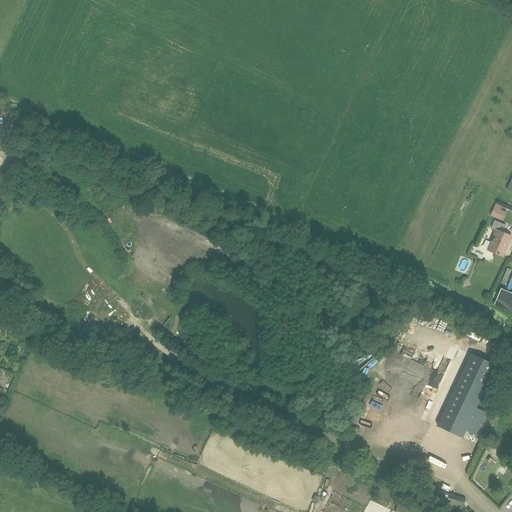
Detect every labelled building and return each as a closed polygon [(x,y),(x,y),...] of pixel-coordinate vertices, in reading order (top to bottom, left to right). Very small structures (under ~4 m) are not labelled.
[(491,215),(497,218),(502,207),(495,204),(491,215)] [(495,221),(491,228),(496,230),(488,250),(502,257),(511,236),(502,233),(506,225),(495,221)] [(511,291),(511,293),(501,289),(494,305),(511,312),(511,291)] [(108,349),(113,338),(84,325),(79,336),(108,349)] [(496,366),(471,354),(437,426),(462,438),(465,431),(475,435),(486,413),(476,409),(496,366)] [(441,505),(462,511),(465,498),(445,492),(441,505)] [(421,511),(400,502),(395,511),(421,511)]
